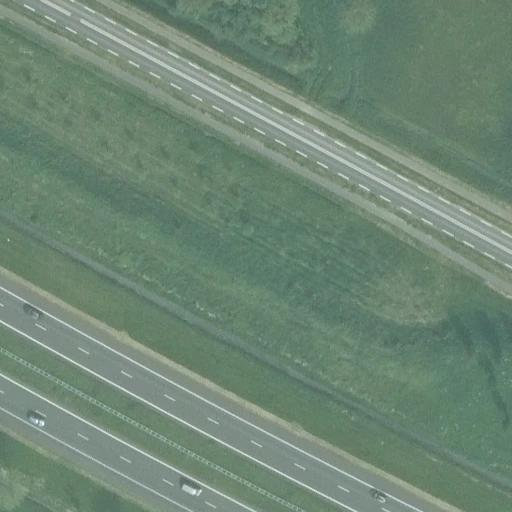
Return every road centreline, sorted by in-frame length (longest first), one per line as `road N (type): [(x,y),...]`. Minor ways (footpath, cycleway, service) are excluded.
road 1 (primary): [(511,255),(38,0)]
road 2 (motorway): [(388,511),(0,304)]
road 3 (motorway): [(0,383),(236,511)]
